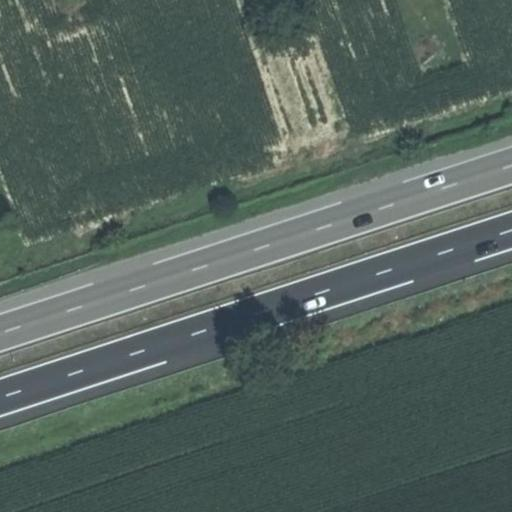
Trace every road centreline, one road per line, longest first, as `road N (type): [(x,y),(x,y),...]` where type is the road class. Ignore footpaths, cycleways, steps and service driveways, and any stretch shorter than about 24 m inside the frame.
road 1 (trunk): [(0,400),(511,231)]
road 2 (trunk): [(511,166),(0,332)]
